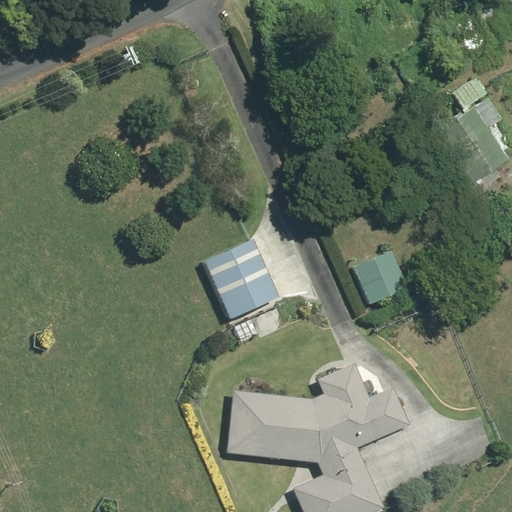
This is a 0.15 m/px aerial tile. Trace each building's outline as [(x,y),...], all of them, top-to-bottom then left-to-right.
[(468,14),(435,34),(456,68),(489,48),(468,14)] [(469,84),(447,98),(457,114),(479,99),(469,84)] [(470,112),(429,138),(463,189),(504,165),(470,112)] [(466,188),(441,205),(457,228),(482,211),(466,188)] [(468,237),(437,256),(456,285),(487,266),(468,237)] [(248,245),(196,266),(221,327),(273,306),(248,245)] [(386,257),(347,272),(363,311),(402,296),(386,257)] [(304,403),(226,396),(220,459),(312,468),(315,479),(285,492),(293,511),(376,511),(352,454),(402,430),(386,394),(363,401),(347,370),(310,385),(315,399),(304,403)]
